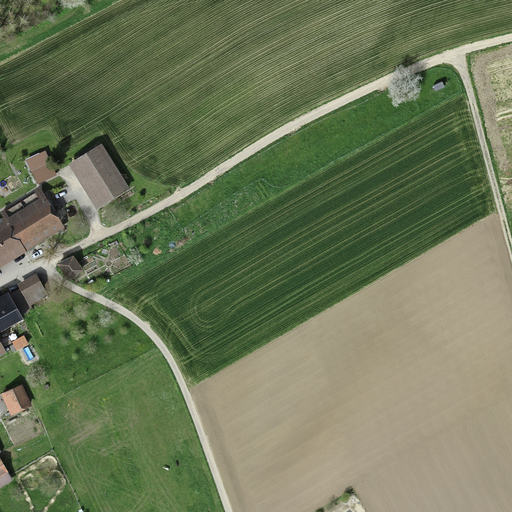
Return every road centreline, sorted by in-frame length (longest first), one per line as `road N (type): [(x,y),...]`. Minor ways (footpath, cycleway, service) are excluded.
road 1 (track): [(229,511),(161,345),(131,316),(36,266),(175,197),(305,117),(446,55),(511,37)]
road 2 (track): [(511,248),(458,52)]
